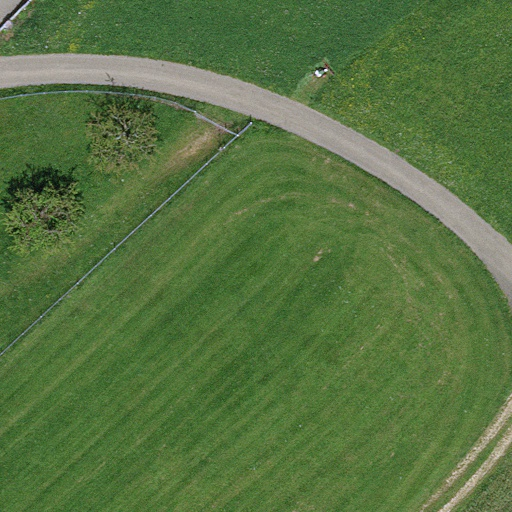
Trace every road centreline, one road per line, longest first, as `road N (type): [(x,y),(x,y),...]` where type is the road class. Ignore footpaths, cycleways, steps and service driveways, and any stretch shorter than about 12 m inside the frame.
road 1 (unclassified): [(0,73),(90,68),(180,78),(264,103),(438,199),(511,264)]
road 2 (track): [(438,511),(511,413)]
